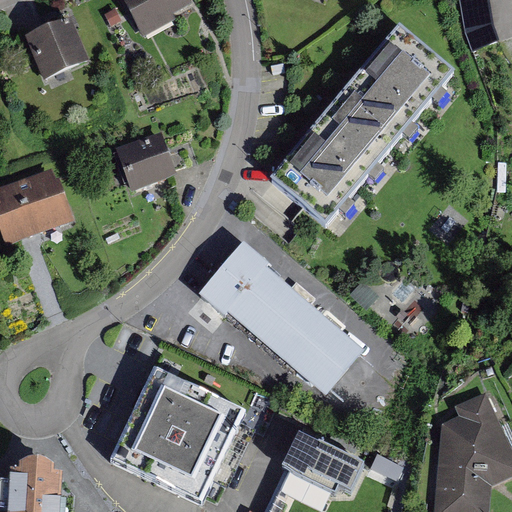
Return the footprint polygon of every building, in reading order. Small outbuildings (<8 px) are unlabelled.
[(193,0),(126,0),(146,36),(198,9),(193,0)] [(501,44),(492,0),(463,0),(473,49),(501,44)] [(74,22),(30,42),(47,81),(91,61),(74,22)] [(466,75),(407,25),(273,184),(332,234),(466,75)] [(172,139),(132,156),(150,200),(190,183),(172,139)] [(68,175),(5,201),(25,250),(88,223),(68,175)] [(385,359),(259,246),(218,300),(345,404),(385,359)] [(249,420),(162,376),(117,462),(204,507),(249,420)] [(511,481),(511,431),(507,413),(445,427),(465,511),(503,511),(497,485),(511,481)] [(369,511),(386,478),(308,441),(291,476),(367,511),(369,511)] [(84,511),(88,466),(21,461),(17,511),(84,511)]
